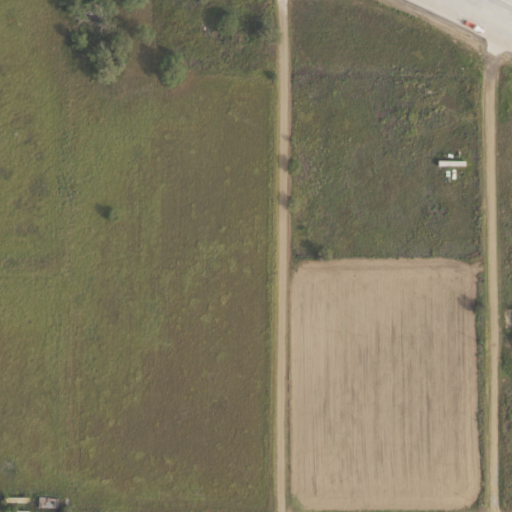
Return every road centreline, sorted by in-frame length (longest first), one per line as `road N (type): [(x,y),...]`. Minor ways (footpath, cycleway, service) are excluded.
road 1 (residential): [(287,511),(279,0)]
road 2 (residential): [(501,511),(495,9)]
